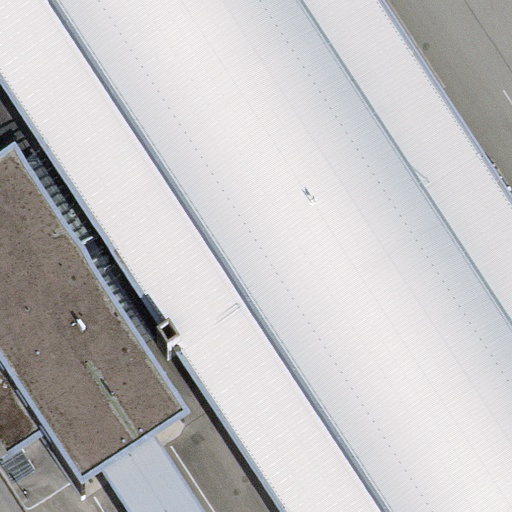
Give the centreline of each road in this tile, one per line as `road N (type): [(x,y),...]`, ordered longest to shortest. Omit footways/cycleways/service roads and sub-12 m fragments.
road 1 (motorway): [(8,0),(333,511)]
road 2 (motorway): [(511,291),(320,0)]
